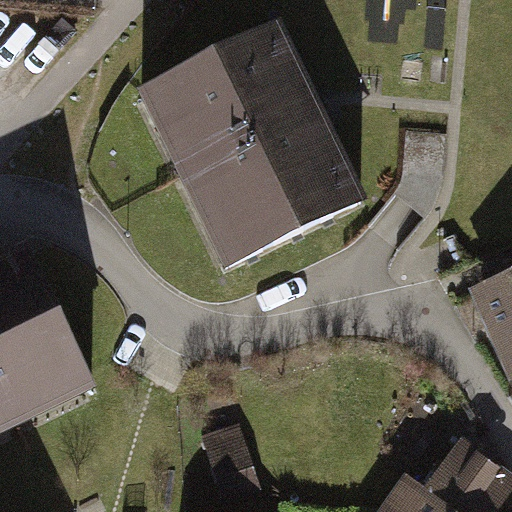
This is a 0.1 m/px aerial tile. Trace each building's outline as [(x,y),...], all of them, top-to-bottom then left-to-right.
[(272,19),(130,87),(216,266),(358,197),(272,19)] [(22,241),(0,251),(0,429),(92,385),(22,241)] [(511,291),(472,310),(511,397),(511,291)] [(207,432),(225,497),(263,486),(246,422),(207,432)] [(421,488),(403,475),(377,511),(493,511),(511,485),(511,475),(456,437),(421,488)]
